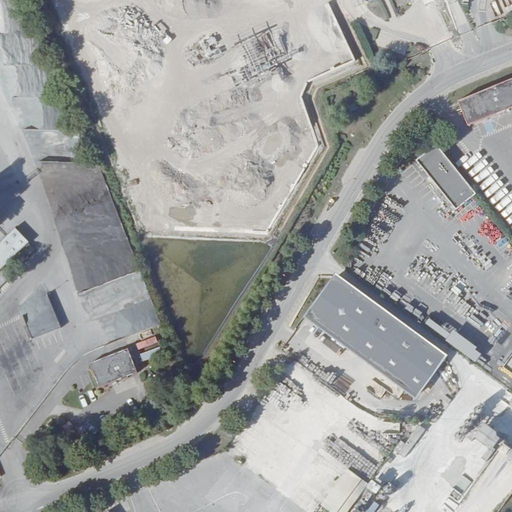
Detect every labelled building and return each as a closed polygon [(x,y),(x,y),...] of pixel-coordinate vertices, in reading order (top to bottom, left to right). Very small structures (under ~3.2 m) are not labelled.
[(511,67),(456,91),(466,117),(511,97),(511,67)] [(356,104),(349,107),(351,112),(358,109),(356,104)] [(429,135),(409,151),(450,201),(470,184),(429,135)] [(14,226),(0,239),(0,268),(28,240),(14,226)] [(334,313),(324,314),(317,322),(329,331),(332,327),(409,383),(406,387),(418,396),(448,356),(435,347),(432,351),(356,295),(359,291),(339,276),(324,296),(325,302),(326,309),(334,308),(334,313)] [(42,325),(31,327),(39,361),(72,353),(67,328),(56,330),(48,297),(38,300),(39,306),(26,309),(29,322),(37,320),(41,319),(42,325)] [(323,307),(324,314),(334,313),(334,308),(326,309),(325,302),(324,305),(323,307)] [(444,344),(475,363),(482,352),(451,333),(444,344)] [(92,361),(101,385),(138,370),(129,347),(92,361)] [(233,411),(228,421),(232,423),(238,414),(233,411)] [(511,449),(504,443),(501,447),(499,449),(511,457),(511,449)] [(325,505),(333,511),(351,511),(373,485),(353,469),(325,505)] [(364,511),(373,511),(380,505),(374,500),(364,511)]
